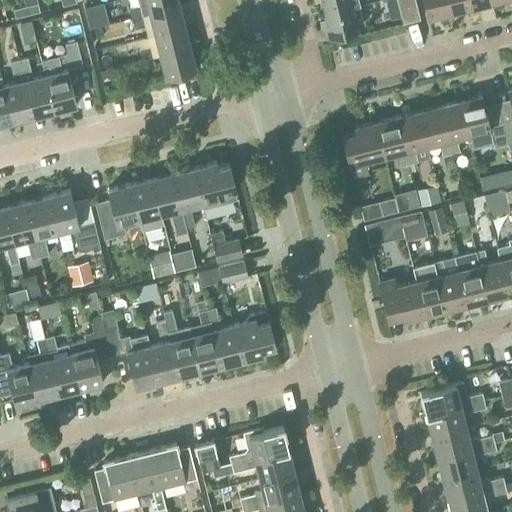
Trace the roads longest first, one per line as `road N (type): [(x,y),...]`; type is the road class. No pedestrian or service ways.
road 1 (residential): [(294,381),(0,453)]
road 2 (tertiary): [(272,94),(268,139),(327,372)]
road 3 (tertiary): [(355,365),(296,131),(272,94)]
road 4 (residential): [(0,160),(221,106)]
road 5 (residential): [(320,82),(511,35)]
road 6 (residential): [(429,511),(390,356)]
road 7 (tertiary): [(391,511),(355,365)]
road 8 (tertiary): [(327,372),(362,511)]
road 9 (residential): [(294,381),(326,511)]
road 10 (residential): [(390,356),(511,327)]
